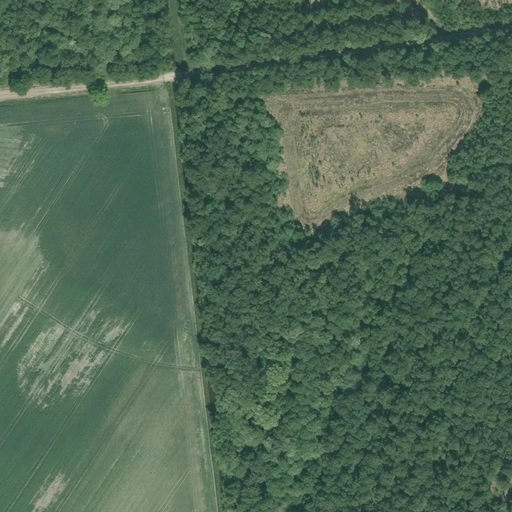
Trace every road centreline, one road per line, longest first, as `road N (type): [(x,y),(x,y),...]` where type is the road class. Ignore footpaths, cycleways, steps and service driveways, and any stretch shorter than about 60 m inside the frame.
road 1 (unclassified): [(176,75),(511,27)]
road 2 (track): [(0,95),(176,75)]
